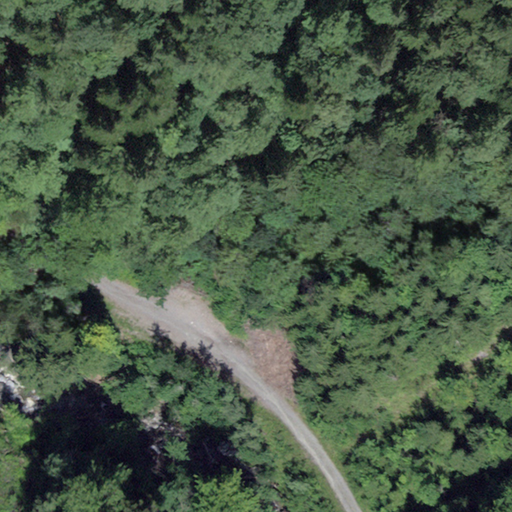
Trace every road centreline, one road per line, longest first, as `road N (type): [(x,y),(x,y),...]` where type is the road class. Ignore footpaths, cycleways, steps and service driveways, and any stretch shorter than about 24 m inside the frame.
road 1 (track): [(353,511),(297,422),(234,350),(137,296),(0,244)]
road 2 (track): [(475,121),(449,73),(381,0)]
